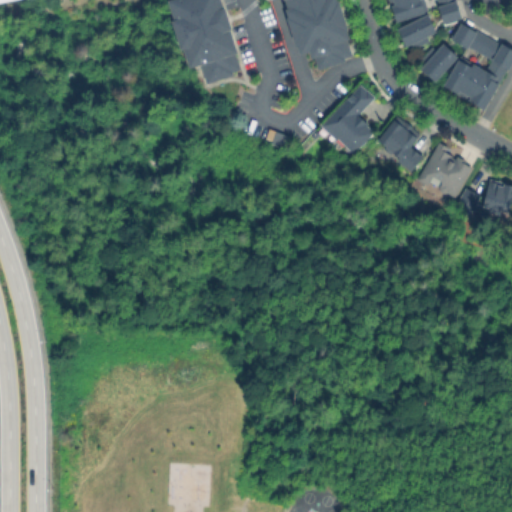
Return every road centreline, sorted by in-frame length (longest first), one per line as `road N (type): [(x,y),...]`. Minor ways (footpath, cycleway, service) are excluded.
road 1 (primary): [(34,511),(32,381),(0,239)]
road 2 (residential): [(361,0),(397,84),(486,138)]
road 3 (primary): [(0,334),(8,511)]
